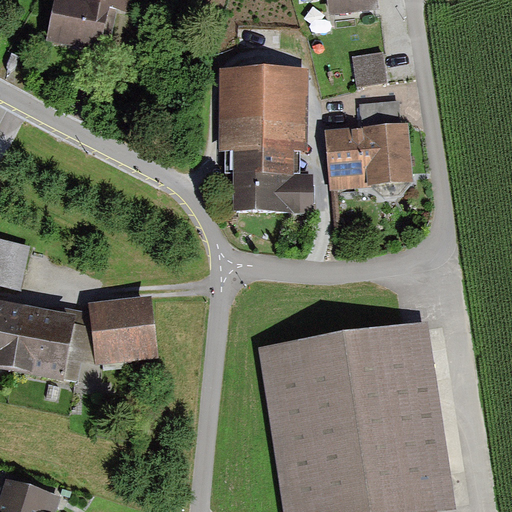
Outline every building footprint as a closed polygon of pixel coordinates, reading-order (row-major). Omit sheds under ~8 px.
[(53,0),(46,37),(102,48),(105,32),(110,33),(112,26),(115,8),(130,11),(131,0),(53,0)] [(326,0),(329,18),(379,13),(377,0),(326,0)] [(383,54),(353,58),(357,88),(388,83),(383,54)] [(230,177),(230,217),(316,217),(316,174),(304,174),(304,156),(310,156),(311,73),(220,72),(220,156),(226,156),(226,177),(230,177)] [(326,132),(330,192),(414,186),(410,126),(402,127),(400,103),(360,106),(361,129),(326,132)] [(0,240),(0,287),(21,292),(31,248),(0,240)] [(149,296),(90,303),(91,312),(95,365),(157,360),(149,296)] [(0,368),(14,371),(26,306),(0,300),(0,368)] [(65,314),(26,306),(14,371),(64,381),(65,379),(75,316),(65,314)] [(95,365),(91,312),(66,308),(65,314),(75,316),(65,379),(80,382),(82,363),(95,365)] [(261,353),(285,511),(438,511),(454,510),(425,327),(261,353)] [(55,511),(60,499),(7,483),(0,504),(0,511),(55,511)]
